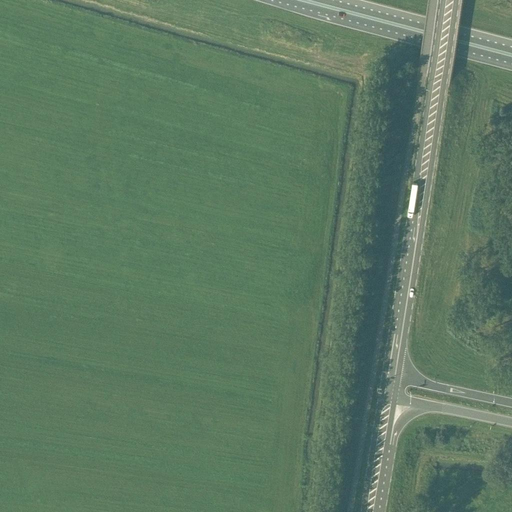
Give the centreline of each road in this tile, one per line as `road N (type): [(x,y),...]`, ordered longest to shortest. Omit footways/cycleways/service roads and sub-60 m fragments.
road 1 (tertiary): [(390,378),(448,0)]
road 2 (trunk): [(300,0),(511,55)]
road 3 (trunk): [(387,398),(511,422)]
road 4 (trunk): [(511,403),(390,378)]
